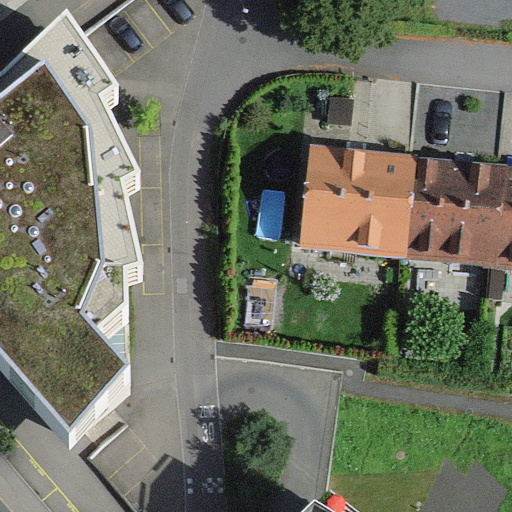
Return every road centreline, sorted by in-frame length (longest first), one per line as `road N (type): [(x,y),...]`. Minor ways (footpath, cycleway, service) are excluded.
road 1 (residential): [(240,46),(209,126),(192,225),(204,511)]
road 2 (residential): [(511,68),(240,46)]
